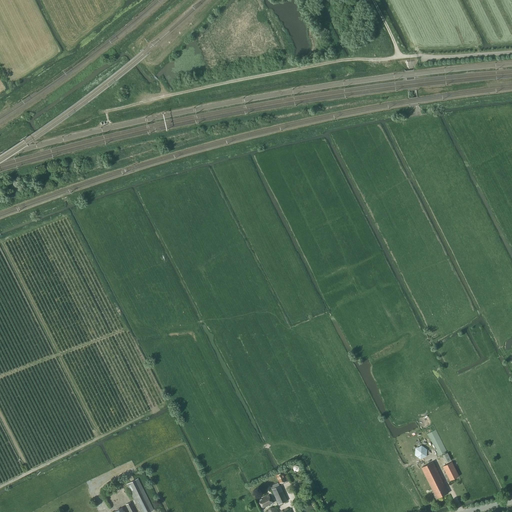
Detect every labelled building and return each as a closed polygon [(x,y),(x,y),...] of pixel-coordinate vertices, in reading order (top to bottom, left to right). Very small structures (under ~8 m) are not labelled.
[(437,429),(428,433),(438,456),(447,453),(437,429)] [(415,457),(427,457),(427,447),(416,446),(415,457)] [(446,462),(451,460),(447,453),(442,455),(446,462)] [(437,499),(448,493),(433,462),(421,468),(437,499)] [(450,481),(459,476),(452,462),(443,466),(450,481)] [(285,480),(288,479),(285,472),(276,476),(279,483),(285,481),(285,480)] [(149,511),(154,510),(138,478),(127,484),(134,500),(137,504),(140,511),(149,511)] [(279,505),(287,501),(281,486),(280,486),(272,490),(279,505)] [(262,508),(273,503),(269,495),(259,500),(262,508)] [(135,511),(132,506),(137,504),(134,500),(126,504),(129,511),(135,511)]
